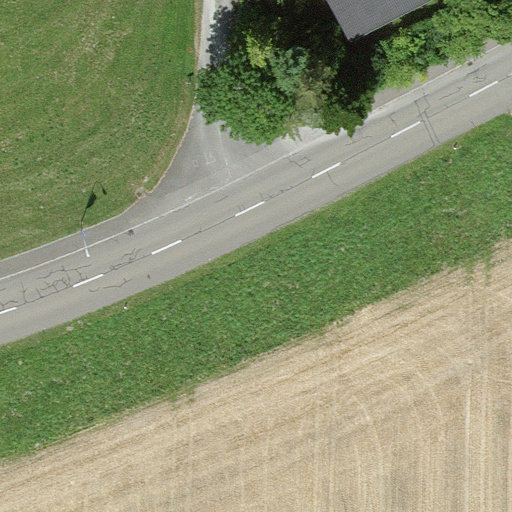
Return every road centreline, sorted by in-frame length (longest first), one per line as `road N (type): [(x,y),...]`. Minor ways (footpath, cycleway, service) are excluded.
road 1 (tertiary): [(236,211),(511,72)]
road 2 (tertiary): [(0,305),(236,211)]
road 3 (residential): [(215,0),(213,129),(236,211)]
